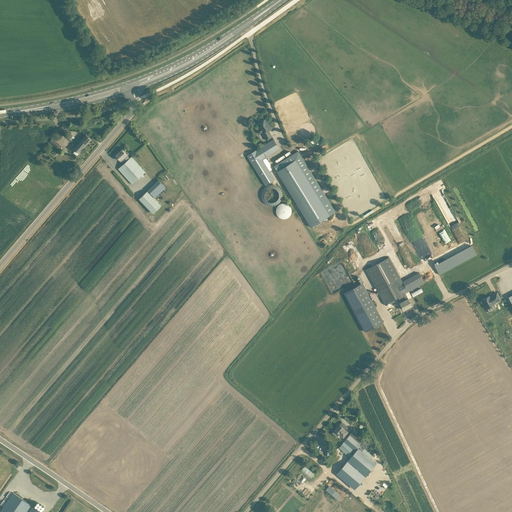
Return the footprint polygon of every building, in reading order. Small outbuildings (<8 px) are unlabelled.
[(257,130),(259,134),(262,132),(266,140),(272,136),(270,132),(273,130),(266,118),(257,124),(259,128),(257,130)] [(76,140),(74,142),(73,143),(76,145),(78,142),(80,140),(86,145),(91,139),(86,134),(82,138),(79,136),(76,140)] [(50,141),(59,149),(62,146),(53,138),(50,141)] [(274,139),(269,142),(275,151),(279,148),(274,139)] [(80,140),(78,142),(76,145),(73,143),(71,146),(79,153),(83,148),(86,145),(80,140)] [(133,184),(147,172),(134,157),(132,159),(124,150),(116,156),(125,164),(120,169),(133,184)] [(247,155),(265,185),(275,179),(257,150),(247,155)] [(330,203),(328,199),(298,151),(273,166),(283,182),(298,205),(300,210),(316,235),(343,218),(333,201),(330,203)] [(281,185),(268,185),(268,202),(272,202),(276,202),(276,203),(281,203),(281,185)] [(147,191),(139,199),(153,213),(161,205),(147,191)] [(291,212),(292,211),(284,203),(276,211),(282,218),(291,214),(291,212)] [(462,228),(459,223),(455,225),(456,226),(452,228),(454,233),(462,228)] [(457,253),(434,265),(439,274),(462,262),(457,253)] [(378,293),(378,292),(385,304),(398,297),(401,302),(400,303),(404,310),(412,305),(408,299),(408,298),(405,293),(424,283),(419,274),(403,283),(389,257),(366,269),(378,293)] [(383,322),(362,283),(345,293),(365,331),(383,322)] [(493,303),(500,299),(497,292),(489,296),(489,295),(482,299),(487,308),(493,305),(493,303)] [(339,424),(335,430),(343,437),(347,432),(347,431),(339,424)] [(364,442),(356,435),(352,432),(339,448),(350,457),(336,474),(348,484),(350,482),(356,487),(372,468),(365,463),(372,455),(367,450),(361,445),(364,442)] [(330,485),(326,489),(337,499),(341,494),(330,485)] [(0,511),(41,511),(13,492),(0,511)]
